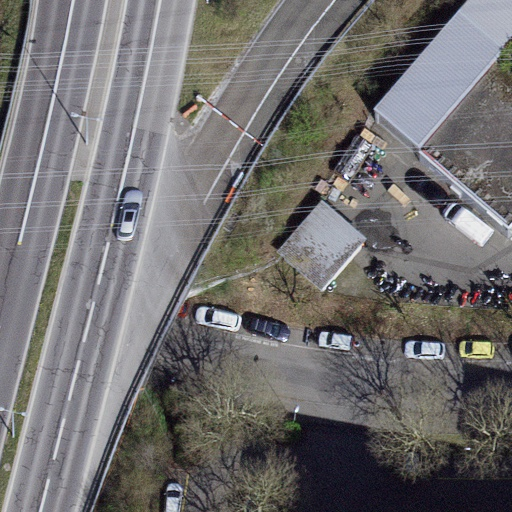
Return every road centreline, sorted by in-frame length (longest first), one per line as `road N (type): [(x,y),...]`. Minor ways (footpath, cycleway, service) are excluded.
road 1 (trunk): [(46,511),(158,0)]
road 2 (residential): [(511,391),(386,391),(186,350)]
road 3 (trunk): [(67,34),(0,330)]
